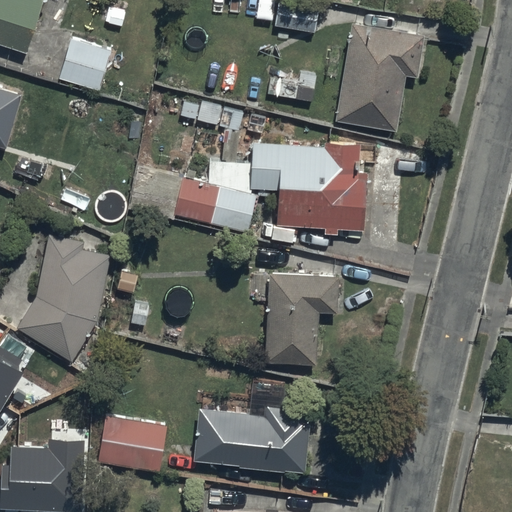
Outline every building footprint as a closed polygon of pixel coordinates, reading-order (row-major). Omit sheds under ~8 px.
[(39,0),(0,0),(0,35),(24,44),(39,0)] [(311,0),(275,0),(272,23),(313,28),(317,1),(311,0)] [(423,26),(350,14),(334,112),(395,122),(404,67),(416,69),(423,26)] [(110,47),(70,34),(58,75),(98,87),(110,47)] [(278,90),(278,93),(312,98),(316,73),(270,66),(267,88),(278,90)] [(15,82),(0,78),(0,134),(8,136),(15,82)] [(362,222),(365,164),(357,164),(359,135),(323,133),(323,139),(250,135),(248,179),(277,181),(275,218),(362,222)] [(82,234),(48,227),(35,288),(16,321),(71,354),(96,314),(109,247),(81,242),(82,234)] [(337,267),(268,264),(263,355),(315,358),(318,304),(336,305),(337,267)] [(246,320),(245,303),(210,304),(211,321),(246,320)] [(0,410),(27,368),(0,351),(0,410)] [(263,407),(197,401),(192,453),(303,464),(310,393),(283,391),(283,398),(264,396),(263,407)] [(158,468),(164,422),(105,414),(99,460),(158,468)] [(82,511),(85,440),(48,439),(48,448),(11,446),(10,466),(2,466),(0,509),(68,511),(82,511)]
